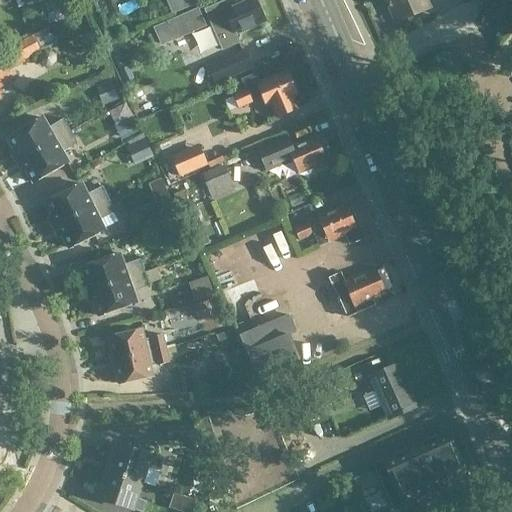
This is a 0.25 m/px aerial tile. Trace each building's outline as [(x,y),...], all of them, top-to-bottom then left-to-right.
[(167,0),(173,15),(197,5),(194,0),(167,0)] [(252,0),(247,2),(246,0),(229,0),(205,11),(223,50),(239,43),(236,36),(253,29),(252,27),(265,21),(255,0),(252,0)] [(387,0),(397,23),(430,9),(425,0),(387,0)] [(162,45),(205,27),(197,10),(155,28),(162,45)] [(5,51),(14,66),(41,50),(32,35),(5,51)] [(209,67),(216,84),(253,68),(246,51),(209,67)] [(0,99),(1,99),(0,97),(0,83),(2,86),(15,74),(0,56),(0,99)] [(298,107),(292,96),(297,93),(288,73),(258,86),(258,85),(233,96),(239,109),(254,102),(253,100),(262,96),(267,107),(270,106),(275,117),(298,107)] [(96,87),(104,106),(119,100),(111,81),(96,87)] [(17,164),(71,132),(64,120),(48,129),(42,119),(8,140),(15,153),(12,155),(17,164)] [(125,139),(136,134),(128,119),(117,125),(125,139)] [(71,132),(17,164),(22,173),(26,171),(34,184),(68,164),(62,154),(78,145),(71,132)] [(257,149),(267,172),(293,161),(299,175),(312,169),(314,166),(327,160),(325,155),(326,152),(322,144),(319,143),(317,138),(298,146),(297,143),(292,146),(287,136),(257,149)] [(147,145),(129,154),(136,170),(155,161),(147,145)] [(207,166),(200,151),(198,145),(172,157),(181,177),(207,166)] [(212,200),(235,190),(225,165),(202,175),(212,200)] [(54,229),(109,201),(103,188),(87,196),(82,186),(46,204),(53,217),(49,219),(54,229)] [(174,212),(166,194),(155,199),(163,217),(174,212)] [(116,213),(109,201),(54,229),(58,238),(62,236),(69,250),(105,232),(100,221),(116,213)] [(134,214),(140,230),(162,222),(156,206),(134,214)] [(318,216),(307,221),(309,223),(314,236),(319,246),(328,242),(329,244),(345,236),(349,245),(362,240),(356,225),(358,224),(352,209),(349,210),(347,206),(328,215),(327,212),(318,216)] [(309,223),(295,230),(300,242),(312,237),(314,236),(309,223)] [(176,225),(168,228),(172,239),(180,236),(176,225)] [(201,227),(190,231),(198,249),(208,245),(201,227)] [(260,246),(250,250),(258,273),(268,270),(260,246)] [(235,252),(246,282),(256,278),(245,248),(235,252)] [(296,270),(295,255),(282,255),(282,271),(296,270)] [(87,295),(145,274),(141,261),(124,266),(120,256),(82,269),(87,283),(83,285),(87,295)] [(157,270),(145,274),(149,285),(161,281),(157,270)] [(373,270),(344,283),(340,274),(327,279),(333,292),(334,291),(347,319),(375,306),(372,301),(385,295),(373,270)] [(145,274),(87,295),(90,304),(94,303),(99,318),(137,304),(133,293),(150,288),(145,274)] [(335,302),(327,305),(335,328),(343,325),(335,302)] [(260,383),(301,366),(289,336),(296,333),(289,316),(240,337),(260,383)] [(113,362),(166,350),(163,336),(152,338),(152,339),(145,340),(143,330),(108,338),(113,362)] [(231,330),(216,336),(219,344),(234,338),(231,330)] [(169,364),(166,350),(113,362),(119,385),(153,377),(151,367),(158,366),(169,364)] [(370,377),(390,420),(417,408),(397,365),(370,377)] [(227,381),(231,370),(222,367),(218,378),(227,381)] [(276,406),(285,429),(330,411),(321,389),(276,406)] [(182,449),(194,448),(193,426),(168,428),(169,442),(181,441),(182,449)] [(468,478),(447,431),(374,465),(395,511),(468,478)] [(107,472),(141,483),(146,468),(160,472),(164,460),(115,445),(111,458),(108,457),(104,469),(108,470),(107,472)] [(136,499),(141,483),(107,472),(106,475),(102,474),(99,486),(102,487),(98,500),(137,511),(143,511),(147,502),(136,499)]
